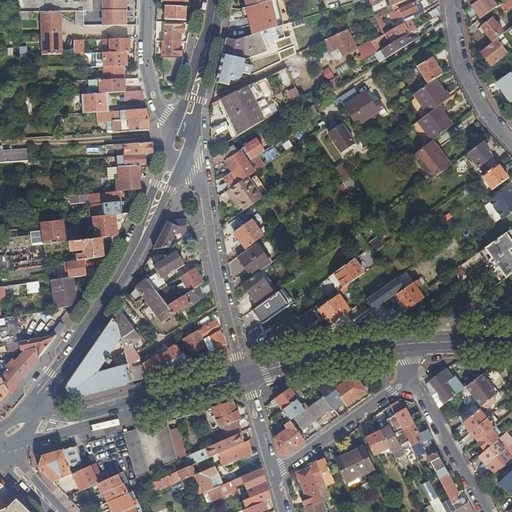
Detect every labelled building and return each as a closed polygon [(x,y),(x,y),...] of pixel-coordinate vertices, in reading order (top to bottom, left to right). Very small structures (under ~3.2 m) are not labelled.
[(18,0),(19,13),(29,12),(38,12),(38,0),(18,0)] [(38,0),(38,12),(41,12),(61,12),(76,12),(83,12),(82,7),(91,6),(92,11),(103,11),(102,0),(38,0)] [(102,0),(103,11),(127,11),(126,0),(102,0)] [(271,29),(281,26),(275,0),(276,0),(244,0),(246,7),(241,9),(246,27),(251,26),(253,35),(271,29)] [(392,12),(394,11),(389,0),(384,0),(388,9),(375,16),(376,19),(381,17),(392,12)] [(414,1),(413,0),(389,0),(394,11),(414,1)] [(414,17),(424,11),(418,0),(416,0),(414,1),(394,11),(392,12),(395,18),(402,15),(402,17),(412,12),(414,17)] [(478,0),(471,5),(480,18),(497,5),(493,1),(493,0),(478,0)] [(511,0),(503,0),(500,3),(505,9),(511,3),(511,0)] [(186,20),(187,7),(166,6),(165,19),(186,20)] [(425,15),(429,21),(440,14),(437,10),(436,8),(425,15)] [(92,11),(83,12),(83,23),(83,26),(126,26),(126,23),(128,23),(128,17),(130,17),(130,11),(127,11),(103,11),(92,11)] [(29,12),(19,13),(19,21),(29,20),(29,12)] [(61,12),(41,12),(42,34),(61,33),(61,12)] [(379,26),(382,35),(385,33),(387,32),(381,17),(376,19),(379,26)] [(503,33),(504,32),(492,18),(480,27),(493,41),(495,39),(503,33)] [(415,29),(414,26),(411,28),(407,21),(387,32),(385,33),(391,43),(407,34),(415,29)] [(166,39),(166,42),(181,42),(181,34),(184,34),(184,25),(166,25),(166,39)] [(253,35),(236,41),(226,39),(224,45),(222,54),(245,59),(266,52),(265,46),(275,42),(271,29),(253,35)] [(351,38),(347,29),(328,38),(333,50),(338,48),(352,41),(354,39),(353,37),(351,38)] [(61,33),(42,34),(43,55),(62,54),(61,33)] [(495,39),(506,53),(509,50),(504,43),(508,40),(503,33),(495,39)] [(386,58),(412,42),(407,34),(391,43),(381,49),(386,58)] [(101,49),(101,53),(104,53),(126,52),(130,51),(129,39),(104,39),(104,47),(101,48),(101,49)] [(371,41),(377,52),(381,49),(375,39),(371,41)] [(491,65),(506,53),(495,39),(493,41),(480,52),(491,65)] [(352,41),(338,48),(342,56),(356,49),(352,41)] [(357,49),(363,60),(377,52),(371,41),(357,49)] [(181,47),(181,42),(166,42),(163,42),(163,56),(182,56),(182,47),(181,47)] [(286,58),(296,52),(294,47),(283,53),(286,58)] [(126,52),(104,53),(104,66),(124,66),(127,66),(126,52)] [(216,81),(222,83),(229,85),(230,80),(233,80),(241,77),(245,59),(222,54),(219,69),(216,81)] [(259,71),(278,62),(280,60),(278,55),(255,63),(259,71)] [(442,74),(431,57),(417,66),(428,83),(442,74)] [(163,58),(163,72),(164,72),(180,73),(182,66),(184,58),(163,58)] [(341,75),(349,68),(345,63),(337,71),(341,75)] [(124,66),(104,66),(105,80),(125,79),(124,66)] [(328,80),(335,76),(330,67),(323,71),(328,80)] [(506,69),(497,76),(500,81),(497,83),(510,102),(511,100),(511,75),(511,74),(510,75),(506,69)] [(164,81),(177,81),(180,73),(164,72),(164,81)] [(287,72),(280,74),(283,84),(290,81),(287,72)] [(326,82),(332,92),(340,87),(336,81),(334,78),(326,82)] [(101,88),(102,94),(107,93),(126,92),(125,83),(129,83),(129,79),(125,79),(105,80),(89,80),(90,88),(101,88)] [(263,79),(222,98),(238,136),(272,115),(264,97),(270,94),(271,92),(265,79),(263,79)] [(413,94),(428,114),(438,107),(448,100),(434,80),(413,94)] [(289,91),(294,102),(303,96),(297,86),(289,91)] [(345,106),(358,97),(353,89),(334,103),(340,111),(345,107),(358,126),(359,125),(345,106)] [(142,91),(126,92),(126,101),(144,100),(142,91)] [(102,94),(84,95),(85,113),(93,113),(112,111),(112,107),(108,107),(107,93),(102,94)] [(378,112),(380,114),(382,118),(388,114),(378,100),(373,104),(368,97),(366,99),(363,94),(358,97),(345,106),(359,125),(371,117),(378,112)] [(22,98),(22,117),(32,117),(31,98),(28,98),(22,98)] [(418,120),(433,140),(452,125),(438,107),(428,114),(418,120)] [(122,111),(122,120),(129,120),(130,131),(149,130),(149,126),(149,119),(147,109),(122,111)] [(98,122),(113,121),(113,111),(112,111),(93,113),(93,122),(98,121),(98,122)] [(113,111),(113,121),(121,120),(122,120),(122,111),(113,111)] [(384,123),(389,131),(405,121),(399,113),(384,123)] [(108,128),(109,133),(122,132),(121,120),(113,121),(113,128),(108,128)] [(122,120),(121,120),(122,132),(130,131),(129,120),(122,120)] [(219,134),(231,129),(228,121),(216,126),(219,134)] [(342,125),(329,133),(342,153),(355,144),(342,125)] [(243,148),(244,148),(251,160),(265,151),(257,139),(243,148)] [(433,140),(414,153),(412,155),(419,163),(421,162),(426,168),(424,170),(431,179),(449,166),(443,158),(445,156),(433,140)] [(492,157),(488,152),(486,150),(488,149),(483,141),(467,153),(472,160),(473,162),(477,168),(478,167),(484,174),(497,164),(491,157),(492,157)] [(125,147),(125,151),(126,154),(126,156),(145,154),(153,154),(153,150),(152,142),(107,145),(108,151),(116,151),(116,148),(125,147)] [(225,161),(238,152),(233,145),(220,154),(225,161)] [(84,147),(76,147),(77,156),(85,155),(84,147)] [(27,149),(2,151),(3,163),(28,161),(27,149)] [(248,161),(241,150),(238,152),(225,161),(232,172),(248,161)] [(108,163),(108,168),(141,165),(146,164),(145,154),(126,156),(108,157),(109,160),(126,158),(126,162),(108,163)] [(232,172),(239,183),(248,177),(255,172),(248,161),(232,172)] [(484,174),(482,175),(492,189),(508,178),(497,164),(484,174)] [(141,165),(108,168),(109,180),(117,179),(118,191),(141,189),(140,177),(141,176),(141,165)] [(232,172),(224,177),(228,185),(237,179),(232,172)] [(299,173),(283,184),(287,191),(304,179),(299,173)] [(231,188),(226,191),(230,198),(234,196),(243,210),(262,197),(248,177),(239,183),(231,188)] [(351,192),(357,188),(350,178),(344,183),(351,192)] [(237,179),(228,185),(231,188),(239,183),(237,179)] [(511,212),(511,187),(510,185),(489,200),(502,219),(511,212)] [(361,193),(357,188),(351,192),(355,198),(361,193)] [(96,193),(71,196),(72,204),(86,202),(87,205),(89,205),(122,201),(121,192),(96,194),(96,193)] [(262,197),(243,210),(244,211),(263,198),(262,197)] [(122,201),(89,205),(90,209),(93,209),(94,217),(116,214),(122,214),(122,201)] [(116,214),(118,236),(125,223),(130,213),(122,214),(116,214)] [(94,217),(96,238),(102,238),(111,237),(113,247),(118,236),(116,214),(94,217)] [(233,232),(244,225),(238,217),(228,225),(233,232)] [(87,218),(75,219),(77,237),(85,236),(83,221),(88,220),(87,218)] [(163,231),(154,249),(169,247),(171,242),(177,230),(179,231),(187,230),(185,219),(168,222),(163,231)] [(233,232),(227,237),(235,248),(242,243),(247,249),(264,236),(251,219),(244,225),(233,232)] [(42,223),(43,232),(43,235),(44,244),(65,242),(64,233),(64,230),(63,220),(42,223)] [(511,228),(485,247),(482,249),(504,279),(511,273),(511,228)] [(7,238),(7,239),(8,248),(32,245),(31,236),(7,238)] [(375,237),(367,243),(370,247),(374,254),(383,247),(375,237)] [(96,238),(69,241),(71,251),(82,250),(84,251),(85,254),(77,256),(78,260),(84,259),(104,256),(102,238),(96,238)] [(256,243),(231,261),(229,263),(232,278),(233,282),(248,270),(252,277),(259,272),(262,269),(270,263),(256,243)] [(147,279),(148,279),(157,291),(167,285),(163,278),(182,267),(177,258),(173,251),(171,252),(154,263),(159,272),(147,279)] [(377,258),(376,255),(369,260),(373,266),(380,261),(377,258)] [(9,256),(0,257),(0,271),(11,270),(9,256)] [(68,262),(71,277),(73,276),(86,275),(84,259),(78,260),(68,262)] [(354,259),(330,276),(334,282),(335,286),(338,291),(363,273),(354,259)] [(417,264),(410,268),(415,275),(421,271),(417,264)] [(187,288),(189,292),(199,286),(204,283),(195,268),(180,277),(183,282),(178,285),(181,291),(187,288)] [(415,275),(410,268),(400,276),(407,286),(418,279),(415,275)] [(262,269),(259,272),(268,285),(272,283),(262,269)] [(252,277),(243,284),(252,296),(268,285),(259,272),(252,277)] [(71,277),(52,279),(57,308),(72,306),(78,305),(73,276),(71,277)] [(144,297),(146,301),(157,292),(157,291),(148,279),(137,287),(131,295),(136,303),(144,297)] [(421,284),(418,279),(407,286),(397,293),(407,308),(424,297),(417,287),(421,284)] [(204,283),(199,286),(201,293),(211,289),(208,280),(204,283)] [(38,282),(27,283),(28,293),(39,291),(38,282)] [(274,294),(278,291),(272,283),(268,285),(274,294)] [(11,285),(4,286),(5,299),(13,298),(11,285)] [(259,305),(274,294),(268,285),(252,296),(259,305)] [(189,292),(186,294),(188,299),(193,305),(203,298),(201,293),(199,286),(189,292)] [(285,290),(256,309),(266,324),(295,305),(285,290)] [(157,292),(146,301),(151,307),(153,305),(154,308),(159,314),(157,315),(162,322),(173,314),(168,305),(157,292)] [(186,294),(168,305),(173,314),(190,303),(192,305),(193,305),(188,299),(186,294)] [(331,324),(350,310),(339,294),(318,308),(331,324)] [(68,311),(71,314),(78,305),(72,306),(68,311)] [(121,314),(114,319),(118,325),(121,336),(121,337),(121,339),(134,330),(121,314)] [(0,318),(0,344),(6,343),(3,328),(10,327),(8,317),(1,318),(0,318)] [(206,317),(197,323),(200,330),(210,324),(206,317)] [(59,320),(45,337),(56,335),(62,323),(59,320)] [(200,330),(204,339),(220,330),(215,321),(210,324),(200,330)] [(73,397),(76,397),(95,392),(103,389),(122,384),(116,369),(98,374),(97,371),(121,336),(118,325),(108,326),(75,373),(68,384),(67,385),(67,388),(67,390),(69,394),(71,396),(73,397)] [(121,339),(125,351),(132,346),(140,339),(134,330),(121,339)] [(192,354),(206,345),(204,339),(200,330),(184,340),(192,354)] [(204,339),(206,345),(209,352),(220,348),(223,353),(227,346),(224,340),(220,330),(204,339)] [(21,344),(22,350),(23,350),(36,348),(39,359),(49,344),(57,335),(56,335),(45,337),(16,342),(17,345),(21,344)] [(170,351),(160,357),(166,366),(169,371),(177,369),(191,365),(183,351),(181,352),(176,345),(169,349),(170,351)] [(125,351),(125,352),(126,355),(134,349),(132,346),(125,351)] [(0,378),(2,378),(9,392),(25,374),(39,359),(36,348),(23,350),(23,354),(16,361),(15,361),(13,361),(7,367),(8,369),(9,370),(8,371),(0,364),(0,378)] [(134,349),(126,355),(128,363),(128,365),(132,363),(139,359),(134,349)] [(117,362),(118,367),(128,363),(126,355),(125,352),(117,362)] [(159,355),(143,365),(150,376),(169,371),(166,366),(160,357),(159,355)] [(118,368),(116,369),(122,384),(132,381),(128,365),(128,363),(118,367),(118,368)] [(134,367),(132,363),(128,365),(132,381),(150,376),(143,365),(134,367)] [(432,395),(438,391),(441,395),(442,396),(439,397),(444,404),(446,402),(461,391),(464,389),(466,387),(456,374),(452,377),(447,369),(443,372),(426,384),(432,395)] [(496,395),(499,392),(483,373),(481,375),(496,395)] [(482,406),(496,395),(481,375),(467,386),(482,406)] [(341,396),(340,397),(345,404),(347,406),(367,392),(357,377),(352,379),(350,377),(331,381),(341,396)] [(0,401),(9,392),(2,378),(0,378),(0,401)] [(313,381),(303,383),(310,391),(317,386),(313,381)] [(331,381),(320,390),(324,395),(330,404),(340,397),(341,396),(331,381)] [(279,404),(283,410),(298,399),(303,395),(299,389),(298,389),(295,385),(294,385),(271,402),(275,406),(279,404)] [(302,430),(332,407),(330,404),(324,395),(305,409),(293,418),(302,430)] [(283,410),(275,416),(277,424),(287,419),(285,417),(287,416),(290,420),(293,418),(305,409),(298,399),(283,410)] [(492,403),(490,400),(478,410),(464,422),(471,432),(489,417),(485,413),(483,415),(481,412),(486,407),(487,408),(492,403)] [(241,418),(234,402),(212,408),(220,428),(241,418)] [(391,404),(390,405),(395,415),(402,429),(413,423),(414,423),(413,420),(408,423),(398,404),(393,403),(391,404)] [(497,411),(502,418),(511,411),(511,409),(508,404),(497,411)] [(459,417),(464,422),(478,410),(474,405),(459,417)] [(492,430),(496,426),(493,422),(497,418),(493,413),(489,417),(471,432),(479,441),(492,430)] [(387,419),(390,426),(400,445),(408,441),(402,429),(395,415),(387,419)] [(167,420),(153,424),(165,465),(178,459),(174,444),(170,430),(167,420)] [(286,455),(306,441),(290,420),(288,421),(282,426),(285,429),(274,438),(277,446),(279,453),(286,455)] [(402,429),(408,441),(411,446),(421,441),(422,443),(430,440),(433,438),(428,429),(419,434),(413,423),(402,429)] [(390,426),(381,430),(390,447),(391,450),(395,457),(404,452),(400,445),(390,426)] [(170,430),(174,444),(183,442),(179,428),(170,430)] [(149,472),(137,429),(124,432),(136,477),(149,472)] [(366,438),(373,454),(390,447),(381,430),(366,438)] [(479,441),(478,442),(485,450),(499,438),(492,430),(479,441)] [(241,432),(207,447),(210,457),(219,453),(244,442),(241,432)] [(485,450),(480,455),(489,464),(511,443),(511,438),(506,432),(499,438),(485,450)] [(219,453),(223,463),(252,450),(249,439),(244,442),(219,453)] [(421,444),(431,462),(438,476),(439,477),(447,473),(433,446),(430,440),(422,443),(421,444)] [(408,441),(400,445),(404,452),(405,455),(414,451),(411,446),(408,441)] [(183,442),(174,444),(178,459),(187,456),(183,442)] [(45,474),(53,482),(72,473),(75,472),(74,466),(81,464),(93,459),(86,445),(78,449),(76,445),(41,455),(38,468),(45,474)] [(347,456),(363,448),(362,445),(346,453),(347,456)] [(374,470),(363,448),(347,456),(346,453),(335,458),(348,485),(359,480),(358,477),(374,470)] [(224,466),(253,453),(252,450),(223,463),(224,466)] [(317,462),(324,480),(326,485),(334,482),(325,459),(317,462)] [(197,462),(150,483),(153,490),(181,478),(182,481),(193,476),(196,474),(201,472),(197,462)] [(317,462),(309,465),(310,467),(320,493),(326,490),(322,481),(324,480),(317,462)] [(432,479),(438,476),(431,462),(425,465),(432,479)] [(72,473),(81,491),(98,483),(99,482),(91,465),(75,472),(72,473)] [(196,474),(199,482),(203,493),(207,491),(223,484),(217,471),(220,469),(219,467),(216,468),(215,466),(201,472),(196,474)] [(304,495),(308,505),(324,501),(320,493),(310,467),(295,472),(296,475),(304,495)] [(223,484),(207,491),(212,501),(223,496),(223,495),(230,492),(228,489),(235,486),(241,484),(244,481),(251,499),(245,501),(247,509),(264,502),(267,501),(271,499),(266,479),(262,468),(223,484)] [(511,470),(499,482),(511,496),(511,470)] [(99,482),(98,483),(103,493),(104,492),(124,483),(129,481),(124,471),(99,482)] [(451,471),(447,473),(452,481),(456,479),(451,471)] [(439,477),(450,498),(452,496),(458,493),(452,481),(447,473),(439,477)] [(421,485),(429,501),(438,496),(429,480),(421,485)] [(124,483),(104,492),(109,501),(128,493),(130,492),(129,489),(127,490),(124,483)] [(136,495),(137,497),(153,490),(150,483),(134,490),(136,495)] [(5,487),(0,491),(0,495),(2,497),(9,490),(7,489),(5,487)] [(0,511),(9,507),(17,499),(14,495),(9,490),(2,497),(0,498),(0,511)] [(130,492),(128,493),(133,501),(138,499),(137,497),(136,495),(134,490),(130,492)] [(458,493),(452,496),(453,498),(455,501),(457,499),(458,500),(466,496),(463,491),(458,493)] [(128,493),(109,501),(114,511),(120,511),(140,504),(138,500),(138,499),(133,501),(128,493)] [(308,505),(304,495),(300,497),(303,507),(304,506),(308,505)] [(446,511),(438,496),(429,501),(434,511),(446,511)] [(458,500),(461,506),(469,502),(466,496),(458,500)] [(451,500),(455,509),(461,506),(458,500),(457,499),(455,501),(453,498),(451,500)] [(9,507),(0,511),(28,511),(27,509),(24,510),(22,507),(21,508),(17,500),(18,500),(17,499),(9,507)] [(23,504),(18,500),(17,500),(21,508),(22,507),(24,510),(27,509),(23,504)] [(328,511),(324,501),(308,505),(304,506),(305,511),(328,511)] [(247,509),(244,510),(244,511),(267,511),(265,505),(264,502),(247,509)] [(461,506),(455,509),(457,511),(474,511),(469,502),(461,506)]
